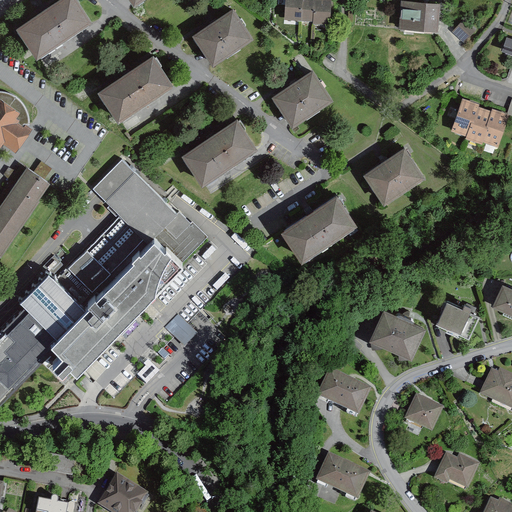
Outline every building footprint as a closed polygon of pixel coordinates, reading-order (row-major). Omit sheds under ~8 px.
[(63,0),(20,29),(38,57),(91,21),(77,0),(63,0)] [(286,0),(286,18),(301,19),(302,0),(286,0)] [(302,0),(301,19),(315,19),(315,0),(302,0)] [(331,0),(315,0),(315,19),(315,22),(330,23),(331,0)] [(439,6),(402,2),(400,28),(437,31),(439,6)] [(216,24),(197,37),(216,64),(254,38),(236,11),(216,24)] [(476,31),(464,20),(453,31),(465,42),(476,31)] [(511,36),(507,35),(502,50),(511,53),(511,36)] [(155,58),(101,93),(120,121),(173,86),(155,58)] [(313,68),(275,95),(293,122),(332,96),(313,68)] [(0,144),(5,138),(18,147),(32,126),(25,122),(27,120),(32,120),(32,114),(31,109),(28,104),(25,100),(22,97),(18,93),(14,91),(10,89),(5,88),(0,87),(0,144)] [(453,129),(468,134),(478,107),(478,104),(463,99),(453,129)] [(493,112),(478,107),(468,134),(467,136),(482,142),(483,139),(493,112)] [(494,110),(493,112),(483,139),(499,144),(509,115),(494,110)] [(236,115),(183,150),(201,178),(254,142),(236,115)] [(404,144),(366,170),(385,198),(423,172),(404,144)] [(166,200),(123,159),(94,189),(121,215),(64,274),(54,265),(22,298),(27,303),(4,327),(1,325),(0,325),(0,404),(56,347),(79,369),(207,239),(192,224),(184,232),(171,219),(178,212),(166,200)] [(50,184),(29,169),(0,210),(0,251),(2,253),(50,184)] [(337,192),(284,227),(285,228),(303,255),(356,219),(337,192)] [(511,290),(504,286),(495,306),(511,313),(511,290)] [(462,310),(447,303),(437,323),(469,338),(478,318),(469,314),(472,308),(465,305),(462,310)] [(424,330),(383,311),(369,340),(411,359),(424,330)] [(166,327),(185,346),(198,333),(178,314),(166,327)] [(493,373),(484,393),(511,406),(511,376),(502,372),(500,376),(493,373)] [(370,391),(330,373),(319,396),(359,415),(370,391)] [(443,409),(418,397),(408,417),(433,429),(443,409)] [(369,475),(329,457),(318,480),(358,498),(369,475)] [(448,457),(438,477),(448,482),(450,479),(468,487),(478,467),(461,458),(459,462),(448,457)] [(46,471),(73,475),(75,462),(48,458),(46,471)] [(20,467),(33,468),(34,461),(20,459),(20,467)] [(137,511),(149,494),(119,476),(101,505),(113,511),(137,511)] [(487,511),(511,511),(511,501),(502,497),(501,499),(495,497),(487,511)] [(68,511),(70,506),(59,504),(59,503),(59,501),(58,500),(56,500),(55,500),(54,500),(53,501),(52,502),(40,500),(37,511),(68,511)]
